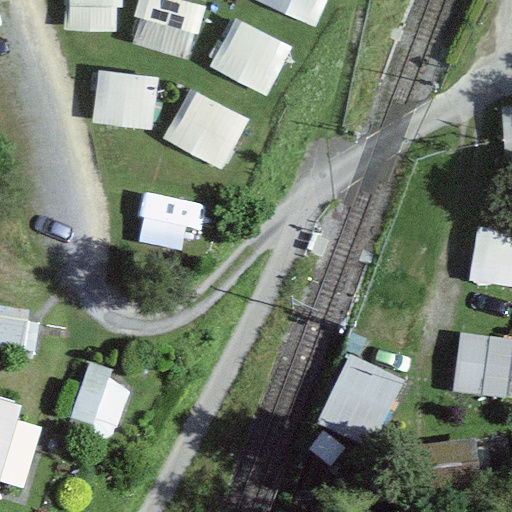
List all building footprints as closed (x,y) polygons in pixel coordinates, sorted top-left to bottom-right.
[(66,0),(67,26),(120,24),(119,0),(66,0)] [(140,0),(131,38),(193,53),(205,0),(140,0)] [(265,0),(317,23),(327,0),(265,0)] [(232,12),(208,63),(269,92),(293,40),(232,12)] [(155,123),(159,70),(98,66),(94,118),(155,123)] [(190,84),(165,136),(225,165),(250,113),(190,84)] [(511,284),(511,226),(483,221),(472,277),(511,284)] [(389,233),(366,319),(413,332),(437,246),(389,233)] [(454,389),(507,399),(511,370),(511,338),(465,330),(454,389)] [(375,448),(406,380),(351,355),(319,423),(375,448)] [(43,423),(0,411),(0,488),(23,495),(43,423)]
